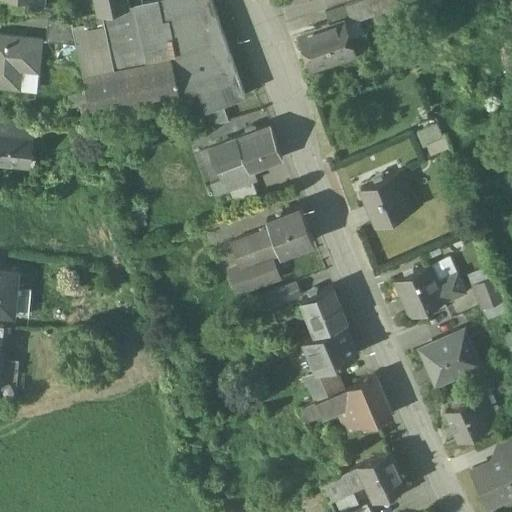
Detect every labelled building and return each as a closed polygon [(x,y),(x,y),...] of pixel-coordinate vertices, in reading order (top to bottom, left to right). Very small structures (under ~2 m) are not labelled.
[(247,96),(211,0),(141,0),(130,3),(128,0),(98,0),(100,9),(102,8),(115,68),(84,75),(92,110),(200,88),(206,106),(207,107),(223,103),(247,96)] [(389,0),(355,0),(327,10),(332,24),(345,20),(345,21),(392,5),(389,0)] [(100,9),(71,15),(72,18),(77,40),(84,75),(115,68),(102,8),(100,9)] [(72,18),(48,17),(47,39),(77,40),(72,18)] [(332,24),(303,34),(313,66),(352,53),(356,53),(351,37),(345,21),(345,20),(332,24)] [(42,37),(0,32),(0,83),(20,85),(23,55),(40,57),(42,37)] [(223,103),(207,107),(206,106),(196,108),(203,128),(230,121),(223,103)] [(10,116),(0,116),(0,129),(9,130),(10,116)] [(33,117),(10,116),(9,130),(33,132),(33,117)] [(424,140),(446,132),(441,120),(419,128),(424,140)] [(271,124),(239,137),(250,164),(252,168),(284,156),(271,124)] [(0,129),(0,158),(30,161),(33,132),(9,130),(0,129)] [(220,175),(250,164),(239,137),(209,149),(220,175)] [(257,182),(252,168),(250,164),(220,175),(222,182),(210,187),(215,198),(257,182)] [(395,172),(362,186),(378,223),(411,209),(395,172)] [(302,207),(268,219),(271,228),(281,253),(315,240),(302,207)] [(271,228),(232,242),(241,267),(241,268),(272,256),(281,253),(271,228)] [(272,256),(241,268),(241,267),(231,271),(238,291),(279,276),(272,256)] [(430,263),(397,278),(413,313),(446,298),(436,276),(430,263)] [(458,266),(436,276),(446,298),(469,288),(458,266)] [(0,269),(0,312),(14,314),(16,291),(18,271),(0,269)] [(496,272),(474,281),(484,305),(506,296),(496,272)] [(297,282),(265,294),(270,308),(302,294),(297,282)] [(333,285),(303,299),(317,334),(345,321),(347,320),(333,285)] [(31,292),(16,291),(14,314),(29,315),(31,292)] [(506,296),(484,305),(489,318),(511,309),(506,296)] [(171,307),(149,315),(156,332),(178,324),(171,307)] [(317,334),(305,340),(318,370),(332,364),(358,352),(345,321),(317,334)] [(481,361),(465,325),(422,345),(437,381),(481,361)] [(468,379),(475,395),(491,388),(495,386),(493,381),(511,374),(507,363),(468,379)] [(318,370),(306,376),(316,400),(343,389),(332,364),(318,370)] [(376,374),(343,389),(351,407),(341,411),(351,431),(392,411),(376,374)] [(475,395),(447,408),(461,439),(491,425),(489,421),(503,415),(491,388),(475,395)] [(316,400),(323,419),(341,411),(351,407),(343,389),(316,400)] [(511,432),(498,439),(504,453),(505,453),(511,449),(511,432)] [(389,447),(358,463),(366,479),(375,498),(384,494),(387,500),(401,493),(398,486),(407,482),(389,447)] [(511,449),(505,453),(504,453),(474,466),(490,502),(511,492),(511,449)] [(358,463),(320,481),(328,498),(332,496),(350,487),(366,479),(358,463)] [(350,487),(332,496),(339,511),(340,511),(358,504),(350,487)] [(358,504),(340,511),(369,511),(364,501),(358,504)]
